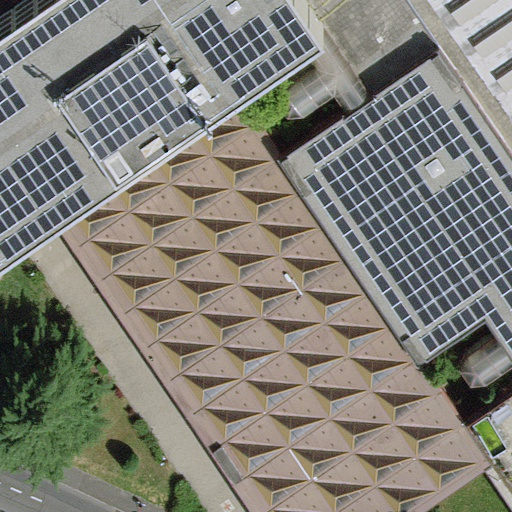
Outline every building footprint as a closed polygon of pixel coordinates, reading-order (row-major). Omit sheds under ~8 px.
[(0,235),(55,200),(234,77),(301,27),(324,10),(316,0),(10,0),(0,7),(0,235)] [(316,0),(324,10),(376,82),(438,40),(410,0),(316,0)] [(511,0),(410,0),(438,40),(511,147),(511,0)] [(324,10),(301,27),(319,53),(286,79),(279,91),(289,106),(304,105),(340,81),(352,99),(376,82),(324,10)] [(511,147),(438,40),(376,82),(352,99),(283,148),(414,340),(421,351),(486,307),(498,325),(511,344),(511,147)] [(421,351),(414,340),(283,148),(234,77),(55,200),(267,511),(404,511),(490,454),(464,415),(421,351)] [(511,358),(511,344),(498,325),(469,343),(465,356),(474,373),(489,373),(511,358)] [(511,485),(511,382),(464,415),(490,454),(511,485)]
